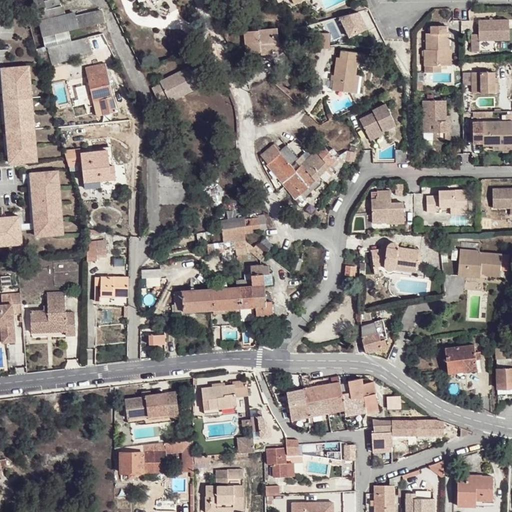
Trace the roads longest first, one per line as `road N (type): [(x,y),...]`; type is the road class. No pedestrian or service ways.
road 1 (residential): [(337,234),(285,227),(250,143),(238,71),(204,0)]
road 2 (residential): [(0,383),(271,359)]
road 3 (residential): [(271,359),(373,360),(452,413),(484,423)]
road 4 (residential): [(511,167),(374,171),(355,183),(337,234)]
road 5 (residential): [(363,511),(363,476),(479,436),(484,423)]
road 6 (residential): [(337,234),(333,286),(271,359)]
